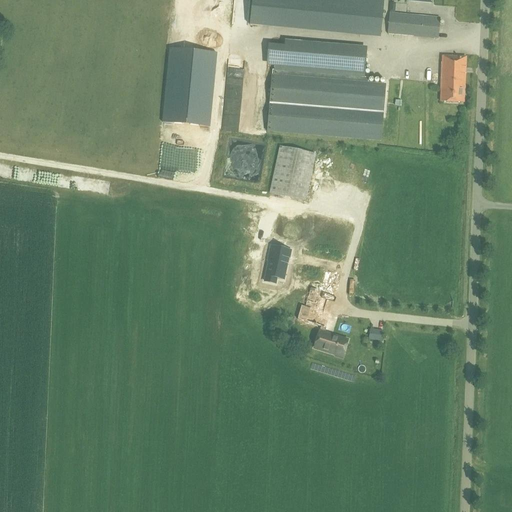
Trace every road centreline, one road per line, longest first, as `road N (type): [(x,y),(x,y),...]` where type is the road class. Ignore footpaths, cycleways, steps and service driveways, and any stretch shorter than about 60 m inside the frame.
road 1 (unclassified): [(464,511),(485,0)]
road 2 (track): [(0,155),(309,204)]
